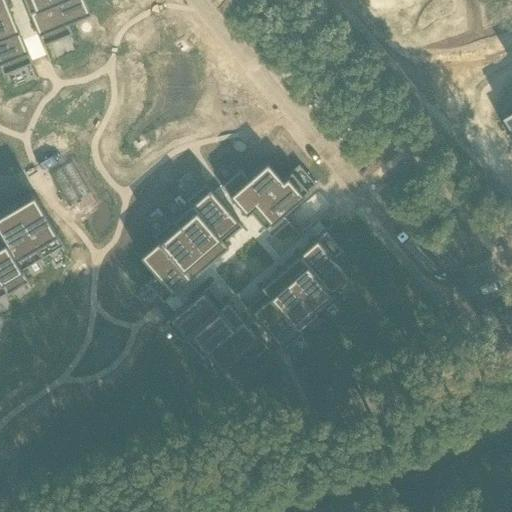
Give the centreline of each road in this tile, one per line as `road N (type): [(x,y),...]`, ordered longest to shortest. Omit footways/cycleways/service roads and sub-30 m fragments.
road 1 (residential): [(197,0),(429,270),(469,279),(511,260)]
road 2 (unclassified): [(511,418),(258,511)]
